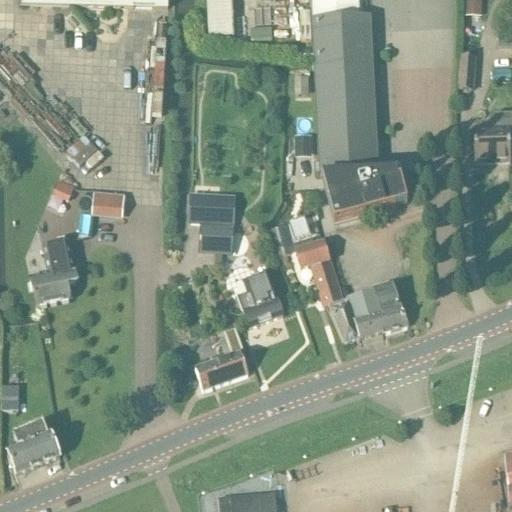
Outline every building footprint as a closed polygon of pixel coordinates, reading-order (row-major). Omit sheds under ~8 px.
[(21,0),(22,8),(168,12),(168,0),(21,0)] [(234,39),(232,0),(207,0),(209,40),(234,39)] [(479,23),(479,10),(465,11),(465,23),(479,23)] [(359,22),(312,24),(321,182),(377,179),(377,177),(368,21),(359,22)] [(474,61),(461,60),(459,93),(472,94),(474,61)] [(511,132),(511,116),(493,117),(493,131),(473,131),(474,168),(510,167),(510,132),(511,132)] [(296,139),(296,156),(311,156),(311,139),(296,139)] [(377,179),(321,182),(333,228),(407,209),(400,184),(397,185),(396,177),(377,179)] [(74,191),(58,185),(52,198),(69,205),(74,191)] [(192,197),(191,227),(201,228),(200,256),(232,257),(234,199),(192,197)] [(123,200),(95,198),(93,219),(121,222),(123,200)] [(287,248),(282,231),(271,235),(277,252),(287,248)] [(314,250),(311,242),(294,248),(302,274),(312,271),(324,311),(342,305),(324,247),(314,250)] [(73,272),(67,246),(43,251),(49,278),(30,282),(36,310),(71,303),(67,286),(77,284),(74,272),(73,272)] [(283,320),(267,277),(243,286),(247,296),(239,300),(241,305),(239,305),(249,333),(283,320)] [(376,301),(347,311),(358,344),(408,330),(392,292),(390,285),(373,291),(376,301)] [(344,348),(358,344),(347,311),(345,305),(328,311),(332,321),(344,348)] [(236,332),(223,336),(227,350),(240,346),(236,332)] [(247,379),(240,360),(196,375),(203,395),(247,379)] [(19,390),(3,390),(3,414),(19,414),(19,390)] [(59,462),(44,428),(13,442),(19,455),(8,460),(17,481),(59,462)] [(275,511),(274,497),(217,502),(218,511),(275,511)]
